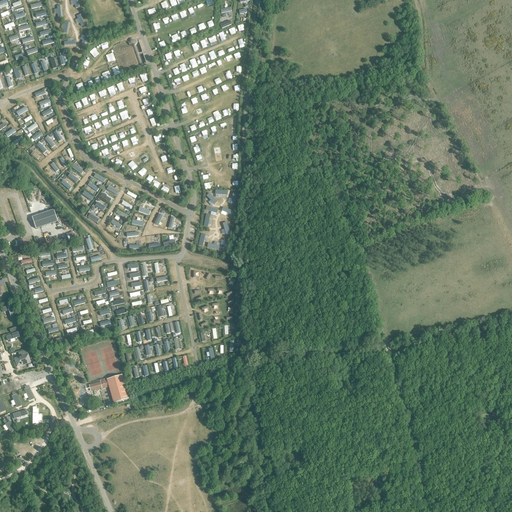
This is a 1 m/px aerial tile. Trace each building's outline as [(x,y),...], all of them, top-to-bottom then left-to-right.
[(128,47),(136,68),(142,66),(134,45),(136,44),(136,42),(135,40),(134,39),(132,40),(131,41),(130,42),(131,43),(129,44),(129,42),(128,42),(130,47),(128,47)] [(52,108),(43,113),(45,116),(54,112),(52,108)] [(24,109),(15,114),(17,117),(25,112),(24,109)] [(22,137),(13,142),(15,145),(24,140),(22,137)] [(40,157),(33,152),(31,150),(29,152),(29,153),(31,155),(38,160),(40,157)] [(75,166),(83,172),(86,169),(78,163),(75,166)] [(61,183),(68,189),(70,187),(67,184),(68,183),(66,181),(65,182),(63,181),(61,183)] [(99,188),(91,183),(89,185),(94,188),(93,190),(95,191),(96,190),(97,191),(99,188)] [(87,199),(89,201),(90,200),(91,201),(94,198),(85,191),(83,194),(88,198),(87,199)] [(137,196),(128,192),(127,195),(132,197),(131,199),(135,201),(137,196)] [(100,197),(109,203),(111,200),(106,197),(107,196),(104,193),(103,195),(102,194),(100,197)] [(215,205),(218,202),(210,193),(207,196),(215,205)] [(97,207),(104,211),(105,208),(101,206),(102,204),(100,203),(99,204),(98,204),(97,207)] [(54,210),(32,218),(36,229),(58,222),(54,210)] [(116,213),(125,219),(127,216),(118,210),(116,213)] [(163,216),(159,214),(154,224),(158,225),(163,216)] [(85,238),(87,241),(96,236),(94,232),(85,238)] [(11,305),(1,308),(2,313),(8,311),(10,317),(14,315),(11,305)] [(18,333),(6,337),(7,341),(19,337),(18,333)] [(21,365),(30,363),(28,355),(14,359),(15,363),(17,363),(17,365),(21,365)] [(113,403),(129,399),(123,375),(107,380),(103,381),(103,380),(100,381),(101,382),(100,382),(100,383),(92,386),(93,390),(101,388),(102,389),(109,387),(113,403)]
